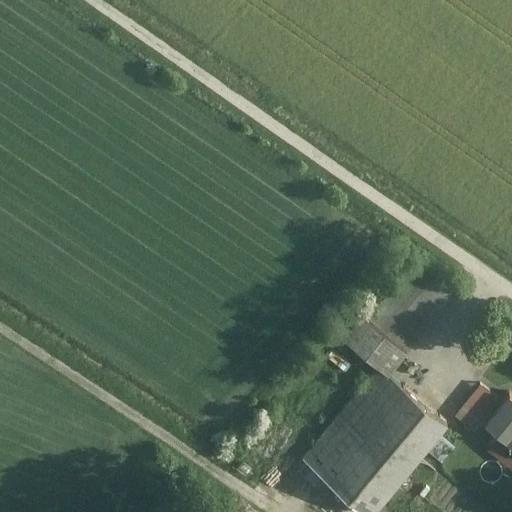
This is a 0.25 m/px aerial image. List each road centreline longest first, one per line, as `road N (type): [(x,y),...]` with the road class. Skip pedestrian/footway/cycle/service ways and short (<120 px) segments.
road 1 (unclassified): [(511,305),(75,0)]
road 2 (track): [(265,511),(0,332)]
